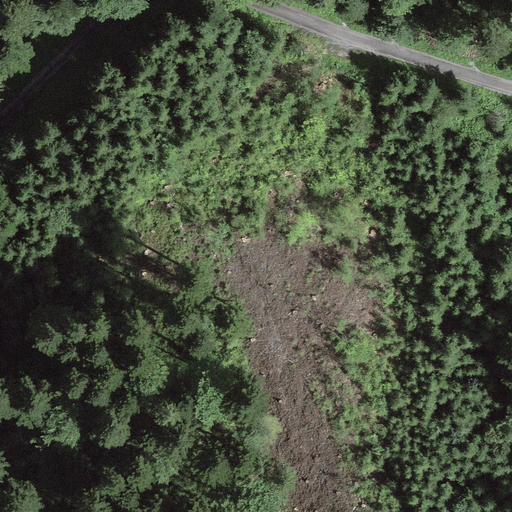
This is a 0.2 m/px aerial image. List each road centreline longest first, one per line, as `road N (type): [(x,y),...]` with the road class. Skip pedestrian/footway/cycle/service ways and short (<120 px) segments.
road 1 (track): [(511,85),(238,0)]
road 2 (track): [(139,0),(92,20),(0,118)]
